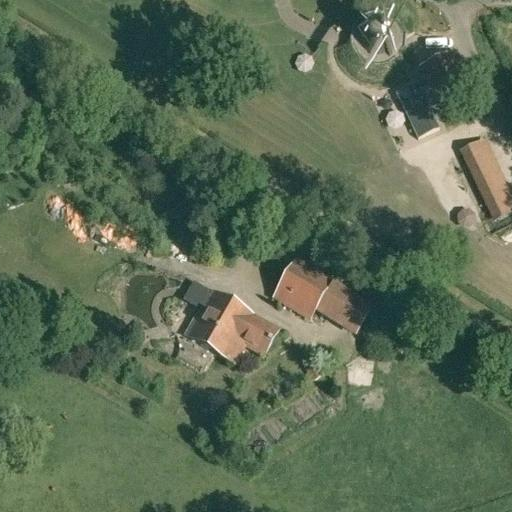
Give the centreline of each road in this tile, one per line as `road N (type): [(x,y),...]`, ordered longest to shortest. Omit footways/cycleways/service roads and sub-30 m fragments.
road 1 (unclassified): [(511,342),(0,27)]
road 2 (unclassified): [(511,138),(461,37),(458,0)]
